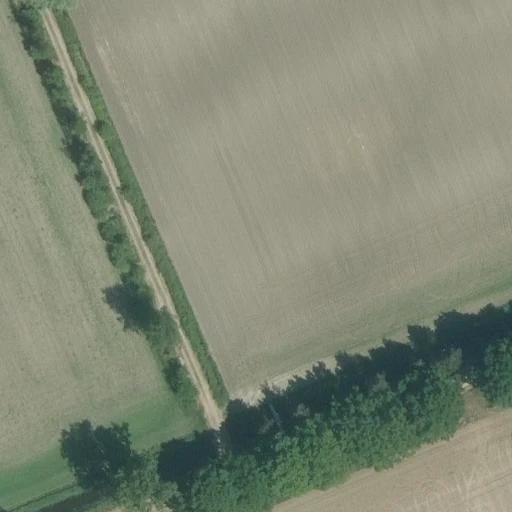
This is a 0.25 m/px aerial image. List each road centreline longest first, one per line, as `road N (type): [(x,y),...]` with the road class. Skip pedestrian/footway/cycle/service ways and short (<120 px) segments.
road 1 (track): [(35,0),(237,474)]
road 2 (track): [(511,358),(237,474)]
